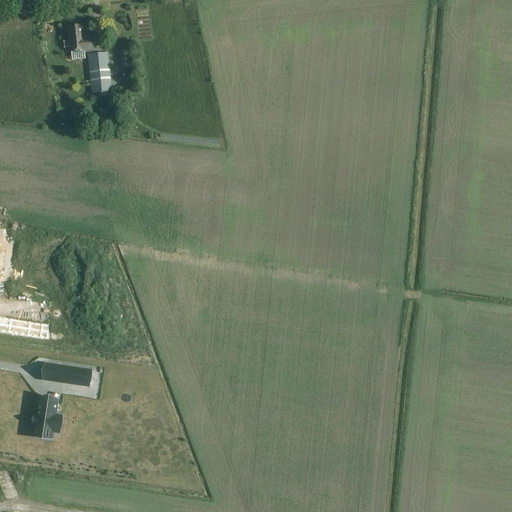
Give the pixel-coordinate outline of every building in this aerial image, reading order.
[(96,51),(95,38),(83,39),(82,26),(68,27),(71,52),(85,51),(86,52),(96,51)] [(132,51),(121,52),(122,69),(134,68),(132,51)] [(108,54),(88,56),(92,95),(112,93),(112,92),(119,91),(117,80),(111,80),(108,54)] [(0,330),(10,332),(11,319),(0,317),(0,330)] [(29,334),(41,336),(43,324),(30,322),(29,334)] [(45,365),(43,380),(88,387),(91,371),(45,365)] [(35,416),(33,426),(36,426),(34,437),(51,440),(52,433),(59,434),(62,416),(55,415),(57,400),(40,398),(37,416),(35,416)] [(11,479),(3,484),(9,494),(17,489),(11,479)]
